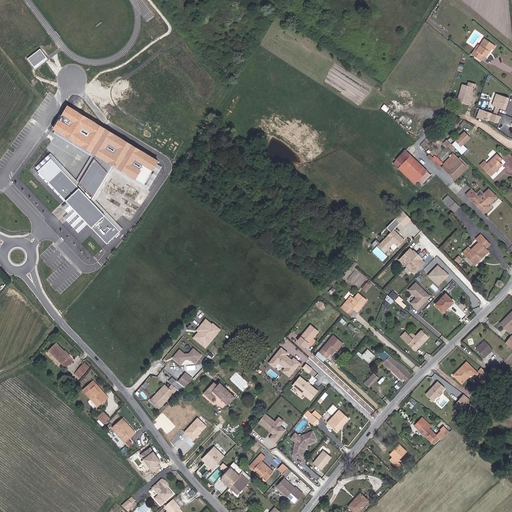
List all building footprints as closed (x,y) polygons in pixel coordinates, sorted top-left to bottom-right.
[(492,61),(497,54),(488,48),(480,59),(477,58),(474,63),(483,69),(485,65),(487,65),(491,60),(492,61)] [(40,49),(28,59),(36,69),(48,58),(40,49)] [(473,89),(475,85),(468,82),(466,85),(462,84),(455,100),(465,103),(471,89),(473,89)] [(479,110),(477,118),(499,124),(501,116),(498,115),(499,110),(505,112),(510,99),(495,94),(492,105),(495,106),(493,114),(479,110)] [(93,154),(75,183),(50,158),(37,171),(108,246),(121,232),(91,201),(112,167),(145,187),(160,163),(80,113),(65,137),(93,154)] [(460,151),(469,143),(464,138),(455,146),(460,151)] [(466,154),(462,150),(460,151),(455,146),(451,150),(461,159),(466,154)] [(398,168),(406,159),(402,154),(393,164),(398,168)] [(437,172),(440,169),(428,157),(424,160),(437,172)] [(411,187),(423,174),(406,159),(398,168),(394,172),(411,187)] [(456,159),(445,168),(456,182),(467,173),(456,159)] [(494,182),(506,172),(504,169),(507,166),(502,161),(493,170),(490,166),(485,171),(494,182)] [(470,201),(476,195),(473,192),(467,198),(470,201)] [(490,209),(497,201),(489,193),(481,201),(476,195),(470,201),(485,217),(492,211),(490,209)] [(438,210),(448,199),(446,197),(436,207),(438,210)] [(457,208),(448,199),(438,210),(447,218),(457,208)] [(403,228),(408,223),(399,213),(386,228),(391,233),(397,226),(396,226),(399,223),(403,228)] [(76,222),(73,225),(78,232),(86,225),(78,216),(74,219),(76,222)] [(394,249),(401,242),(390,233),(380,245),(385,249),(389,245),(394,249)] [(464,261),(474,270),(487,255),(485,253),(487,250),(477,241),(474,245),(477,247),(469,255),(464,261)] [(385,249),(380,245),(375,250),(380,255),(385,249)] [(413,278),(424,267),(420,263),(421,261),(415,256),(413,257),(409,253),(399,264),(413,278)] [(437,270),(428,280),(435,286),(437,283),(441,287),(448,280),(437,270)] [(410,308),(417,314),(421,309),(421,308),(422,307),(423,308),(429,301),(415,287),(408,295),(416,302),(410,308)] [(391,302),(398,294),(393,290),(386,298),(391,302)] [(356,314),(366,303),(358,296),(350,305),(348,303),(342,310),(347,314),(351,310),(353,312),(356,314)] [(317,305),(322,309),(326,304),(322,300),(317,305)] [(442,316),(452,306),(445,300),(435,310),(442,316)] [(505,315),(500,321),(509,329),(511,325),(511,306),(504,314),(505,315)] [(203,349),(215,335),(207,328),(209,326),(204,322),(196,331),(199,333),(199,334),(193,341),(203,349)] [(210,326),(209,326),(207,328),(215,335),(218,331),(211,325),(210,326)] [(312,328),(297,345),(305,352),(320,335),(312,328)] [(414,355),(426,342),(420,336),(412,344),(404,337),(400,342),(414,355)] [(337,353),(344,345),(335,338),(320,356),(326,361),(335,352),(337,353)] [(491,346),(485,340),(476,348),(482,355),(491,346)] [(58,368),(65,361),(52,348),(45,355),(58,368)] [(281,348),(269,364),(274,368),(278,364),(284,368),(282,372),(289,378),(300,363),(293,358),(292,359),(287,355),(288,353),(281,348)] [(385,359),(389,354),(382,349),(378,355),(385,359)] [(192,365),(199,357),(191,351),(187,356),(182,356),(177,352),(170,360),(178,366),(182,361),(187,360),(192,365)] [(371,361),(364,354),(359,358),(357,356),(354,359),(358,363),(360,361),(365,367),(371,361)] [(386,373),(388,371),(402,383),(404,385),(410,379),(405,376),(406,375),(388,359),(380,368),(386,373)] [(477,372),(466,360),(466,361),(458,369),(453,374),(462,383),(467,379),(471,375),(473,376),(477,372)] [(306,364),(302,368),(309,374),(313,369),(306,364)] [(73,374),(78,380),(83,373),(78,368),(73,374)] [(477,378),(481,382),(488,373),(485,370),(477,378)] [(185,372),(178,380),(185,386),(192,378),(185,372)] [(292,388),(309,403),(316,394),(299,380),(292,388)] [(369,380),(363,386),(368,391),(373,385),(369,380)] [(437,381),(425,395),(434,402),(446,389),(437,381)] [(224,407),(232,399),(217,384),(215,386),(211,382),(200,394),(208,402),(213,396),(224,407)] [(88,387),(85,390),(100,405),(103,403),(88,387)] [(157,408),(173,392),(168,387),(165,391),(161,387),(154,394),(155,396),(152,399),(152,404),(157,408)] [(100,405),(85,390),(79,396),(94,412),(100,405)] [(464,394),(455,405),(462,411),(471,400),(464,394)] [(319,421),(308,410),(301,419),(304,422),(309,417),(316,424),(319,421)] [(431,436),(436,430),(428,422),(430,419),(422,411),(414,420),(431,436)] [(337,413),(332,418),(333,420),(325,428),(334,436),(347,422),(337,413)] [(273,425),(263,416),(256,425),(268,434),(269,433),(270,435),(270,436),(271,437),(267,441),(272,445),(283,433),(277,429),(279,427),(274,423),(273,425)] [(98,417),(92,423),(98,430),(104,424),(98,417)] [(304,422),(311,429),(316,424),(309,417),(304,422)] [(198,418),(184,433),(193,442),(208,426),(198,418)] [(333,420),(332,418),(324,427),(325,428),(333,420)] [(447,420),(445,418),(439,425),(440,426),(436,430),(441,435),(452,425),(447,420)] [(98,430),(92,423),(90,424),(97,431),(98,430)] [(122,432),(123,430),(118,424),(109,433),(122,447),(130,439),(122,432)] [(132,438),(123,430),(122,432),(130,439),(132,438)] [(312,445),(309,436),(296,440),(292,437),(288,442),(292,444),(290,459),(299,460),(301,452),(304,447),(312,445)] [(400,441),(391,450),(394,452),(392,455),(400,463),(404,460),(400,456),(407,448),(400,441)] [(214,447),(202,460),(212,470),(225,457),(214,447)] [(138,458),(151,475),(158,470),(155,466),(158,464),(147,451),(138,458)] [(323,451),(313,463),(322,470),(332,458),(323,451)] [(263,482),(268,477),(257,465),(262,460),(258,457),(246,470),(257,481),(260,479),(263,482)] [(137,460),(129,467),(133,471),(141,465),(137,460)] [(236,497),(249,481),(233,466),(219,481),(236,497)] [(160,506),(173,495),(168,489),(166,490),(159,483),(153,488),(159,495),(155,499),(160,506)] [(286,498),(275,487),(268,495),(279,506),(282,502),(286,506),(291,501),(287,497),(286,498)] [(368,494),(361,487),(354,494),(353,494),(346,500),(353,508),(368,494)] [(295,504),(291,501),(286,506),(290,509),(295,504)] [(126,502),(116,510),(117,511),(125,511),(126,511),(127,511),(130,509),(128,506),(129,506),(126,502)]
